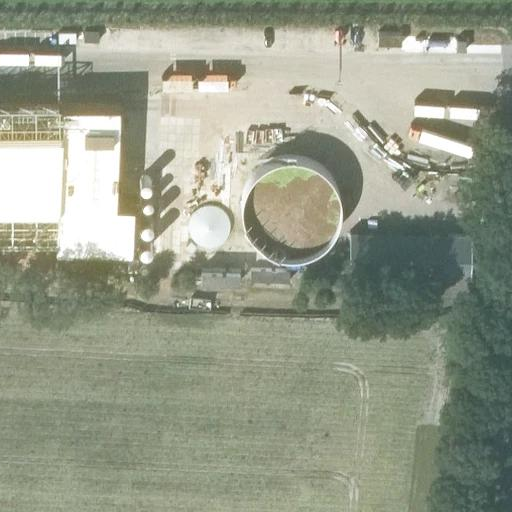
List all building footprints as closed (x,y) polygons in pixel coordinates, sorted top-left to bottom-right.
[(102,75),(133,76),(133,65),(102,64),(102,75)] [(170,76),(170,65),(139,65),(139,76),(170,76)] [(218,114),(220,103),(190,100),(189,110),(218,114)] [(254,118),(255,107),(224,103),(223,114),(254,118)] [(452,124),(453,112),(422,110),(421,121),(452,124)] [(488,124),(488,113),(457,112),(456,123),(488,124)] [(413,126),(413,137),(444,139),(445,128),(413,126)] [(481,141),(481,129),(450,128),(449,140),(481,141)] [(61,141),(59,196),(77,197),(78,175),(118,177),(119,143),(61,141)] [(441,163),(441,151),(399,152),(399,163),(441,163)] [(476,167),(477,155),(446,154),(446,165),(476,167)] [(408,179),(441,178),(440,166),(408,167),(408,179)] [(445,180),(476,180),(477,168),(445,168),(445,180)] [(434,206),(465,209),(467,198),(435,195),(434,206)] [(217,207),(216,206),(213,205),(211,205),(208,205),(206,205),(203,206),(201,207),(198,208),(196,210),(194,211),(193,213),(191,215),(190,218),(189,220),(189,223),(188,225),(188,228),(189,230),(190,233),(191,235),(192,237),(193,239),(195,241),(197,243),(199,244),(202,245),(204,246),(207,246),(209,247),(212,246),(214,246),(217,245),(219,244),(221,243),(223,241),(225,239),(227,237),(228,235),(229,232),(229,230),(230,227),(230,225),(230,222),(229,220),(228,217),(227,215),(225,213),(224,211),(222,209),(219,208),(217,207)] [(18,239),(18,263),(40,263),(41,211),(27,211),(26,239),(18,239)] [(451,234),(450,275),(471,275),(472,234),(451,234)]
